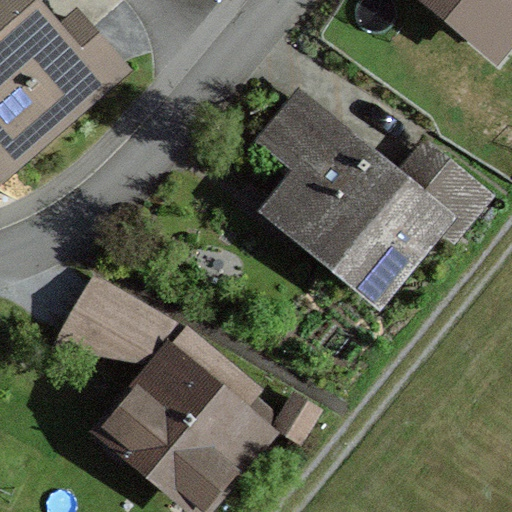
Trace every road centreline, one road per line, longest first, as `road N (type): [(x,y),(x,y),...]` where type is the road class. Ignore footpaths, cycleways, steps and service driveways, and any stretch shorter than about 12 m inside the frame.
road 1 (residential): [(0,258),(46,239),(145,160),(278,0)]
road 2 (track): [(511,230),(278,511)]
